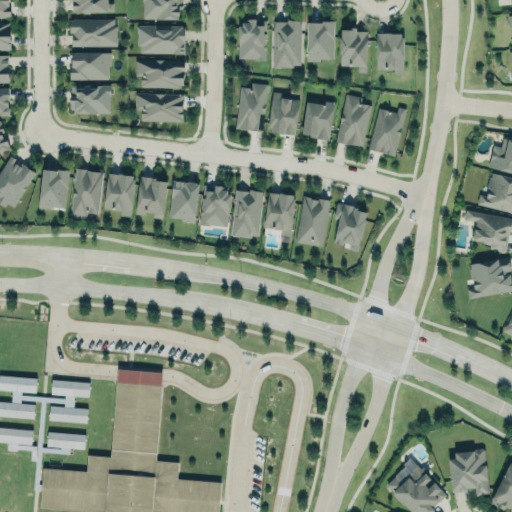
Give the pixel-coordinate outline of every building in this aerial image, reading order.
[(71,0),(71,10),(112,9),(112,1),(106,1),(106,0),(71,0)] [(179,0),(141,0),(142,19),(180,18),(179,0)] [(263,22),(262,59),(256,57),(251,59),(250,57),(233,57),(234,22),(238,22),(238,19),(244,19),(244,16),(248,15),(251,17),(251,22),(263,22)] [(273,19),(279,19),(286,19),(286,17),(287,17),(290,17),(290,18),(293,18),(299,18),(299,22),(300,22),(299,63),(292,63),(292,65),(272,65),(273,19)] [(69,19),(73,19),(73,18),(113,18),(113,24),(111,25),(116,25),(116,42),(115,43),(115,45),(71,44),(71,33),(69,31),(69,19)] [(307,19),(306,59),(319,59),(319,56),(332,56),(333,18),(322,18),(322,20),(307,19)] [(140,51),(140,43),(136,43),(136,23),(181,24),(181,26),(183,26),(183,51),(140,51)] [(366,72),(367,30),(340,29),(338,65),(357,65),(357,71),(366,72)] [(375,31),(375,67),(393,67),(393,72),(403,72),(403,35),(400,35),(401,31),(394,30),(375,31)] [(70,78),(108,79),(108,52),(70,51),(70,78)] [(134,57),(183,58),(183,83),(179,83),(179,85),(140,84),(140,74),(133,73),(134,57)] [(261,131),(267,84),(250,82),(250,87),(239,86),(234,128),(261,131)] [(70,113),(110,112),(109,84),(69,85),(70,113)] [(0,85),(8,85),(8,96),(6,96),(7,105),(8,107),(8,110),(5,113),(0,113),(0,85)] [(272,91),(280,91),(279,97),(298,99),(294,133),(271,131),(272,128),(269,128),(268,125),(272,91)] [(134,109),(140,109),(140,120),(182,121),(183,93),(135,92),(134,109)] [(370,104),(360,102),(361,96),(344,93),(335,141),(362,146),(370,104)] [(305,100),(301,135),(329,138),(333,103),(305,100)] [(366,147),(377,106),(395,110),(397,105),(405,107),(393,154),(366,147)] [(0,121),(3,130),(0,130),(0,133),(2,139),(5,137),(9,148),(0,150),(0,121)] [(511,171),(487,165),(492,143),(500,145),(502,136),(511,138),(511,171)] [(0,167),(9,153),(35,170),(12,205),(5,201),(3,205),(0,203),(0,167)] [(85,216),(69,214),(75,166),(102,169),(96,211),(86,210),(85,216)] [(64,209),(68,170),(41,167),(37,206),(64,209)] [(130,173),(126,214),(115,214),(116,208),(99,207),(103,171),(107,171),(111,170),(113,171),(122,169),(130,173)] [(511,175),(491,170),(489,174),(487,174),(484,186),(487,186),(485,193),(477,192),(475,202),(511,211),(511,175)] [(144,213),(135,212),(139,173),(155,175),(155,177),(166,178),(162,211),(160,212),(160,216),(151,215),(154,210),(144,209),(144,213)] [(193,221),(198,180),(172,177),(167,215),(180,216),(180,219),(193,221)] [(203,182),(214,184),(214,183),(221,183),(221,185),(227,185),(226,192),(230,192),(226,224),(209,223),(198,222),(203,182)] [(229,233),(231,234),(251,236),(251,234),(258,235),(262,194),(261,194),(262,190),(253,189),(254,188),(248,188),(248,189),(234,188),(229,233)] [(263,226),(267,190),(278,192),(279,190),(292,192),(292,196),(294,196),(289,235),(279,233),(280,228),(263,226)] [(324,199),(318,246),(289,241),(298,194),(308,194),(313,197),(320,195),(324,199)] [(338,219),(333,242),(348,245),(347,248),(357,250),(366,209),(336,203),(332,218),(338,219)] [(511,215),(465,208),(463,217),(475,219),(473,227),(471,229),(470,235),(472,237),(482,239),(481,240),(489,241),(489,245),(505,248),(508,227),(511,227),(511,221),(511,215)] [(468,262),(496,256),(507,255),(510,269),(511,281),(511,288),(467,297),(465,288),(472,286),(471,278),(469,278),(467,267),(469,266),(468,262)] [(511,307),(502,331),(511,335),(511,307)] [(0,415),(33,417),(33,403),(20,402),(20,391),(35,392),(36,377),(0,374),(0,389),(11,390),(10,401),(0,400),(0,415)] [(48,420),(86,422),(87,407),(72,406),(73,395),(88,396),(88,381),(50,379),(50,393),(63,394),(63,406),(48,405),(48,420)] [(161,384),(154,458),(177,461),(176,477),(220,480),(217,511),(38,511),(42,466),(85,469),(86,453),(109,455),(116,380),(161,384)] [(16,443),(31,443),(31,428),(0,426),(0,441),(7,442),(6,449),(16,450),(16,443)] [(84,433),(46,431),(45,449),(69,450),(69,447),(83,448),(84,433)] [(447,453),(450,491),(474,489),(474,494),(488,493),(484,450),(447,453)] [(408,456),(401,462),(403,465),(393,474),(394,475),(385,484),(411,511),(429,511),(433,508),(431,506),(437,499),(437,500),(445,493),(442,490),(433,480),(424,471),(426,469),(422,465),(419,467),(408,456)] [(490,502),(511,511),(511,462),(508,461),(490,502)]
